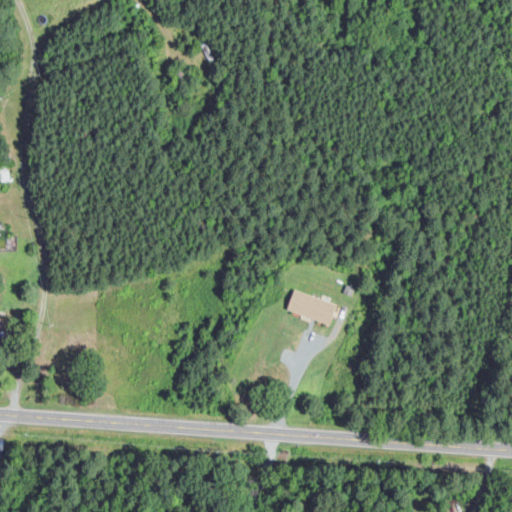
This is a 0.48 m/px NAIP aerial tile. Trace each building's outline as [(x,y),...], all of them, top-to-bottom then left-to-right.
[(206,42),(214,58),(210,61),(201,44),(206,42)] [(221,97),(219,69),(228,68),(230,97),(221,97)] [(10,181),(0,182),(0,154),(6,153),(10,181)] [(347,283),(356,287),(352,296),(344,292),(347,283)] [(337,303),(330,323),(288,308),(295,288),(337,303)]
